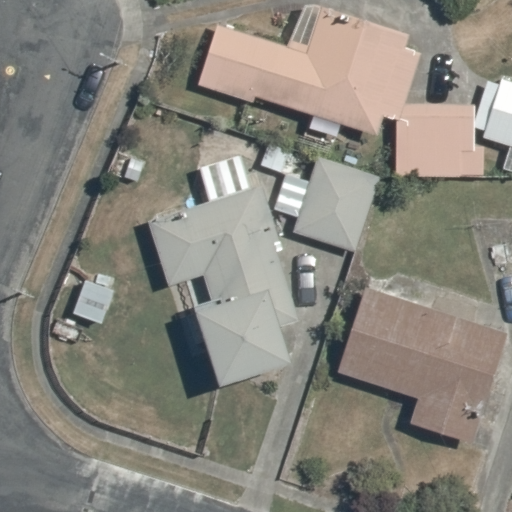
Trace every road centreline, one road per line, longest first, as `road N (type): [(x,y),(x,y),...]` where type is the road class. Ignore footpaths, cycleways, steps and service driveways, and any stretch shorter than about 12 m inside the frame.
road 1 (residential): [(0,219),(49,82),(53,18)]
road 2 (residential): [(0,460),(160,511)]
